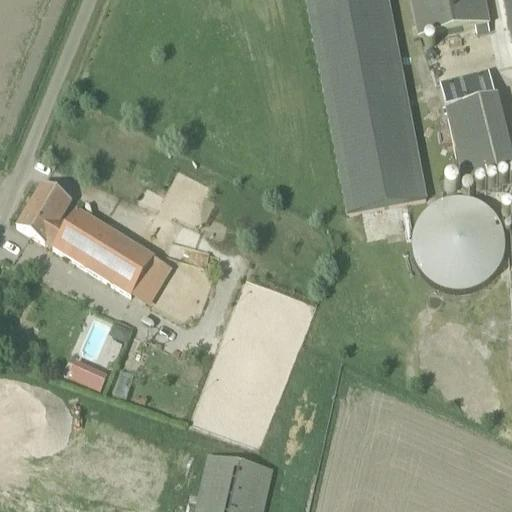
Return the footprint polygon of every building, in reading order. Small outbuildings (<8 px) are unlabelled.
[(425,204),(385,0),(304,0),(346,219),(425,204)] [(410,0),(419,41),(488,27),(482,0),(410,0)] [(465,190),(511,178),(511,163),(496,99),(490,100),(488,94),(475,97),(477,104),(445,111),(465,190)] [(59,224),(71,205),(42,188),(16,231),(131,301),(154,262),(75,215),(67,228),(59,224)] [(492,298),(505,216),(426,204),(413,286),(492,298)] [(129,336),(113,328),(108,339),(124,347),(129,336)] [(94,381),(89,392),(99,396),(103,385),(94,381)] [(207,459),(201,487),(195,511),(264,511),(273,474),(271,474),(256,470),(207,459)] [(0,480),(0,511),(140,511),(141,509),(0,480)]
